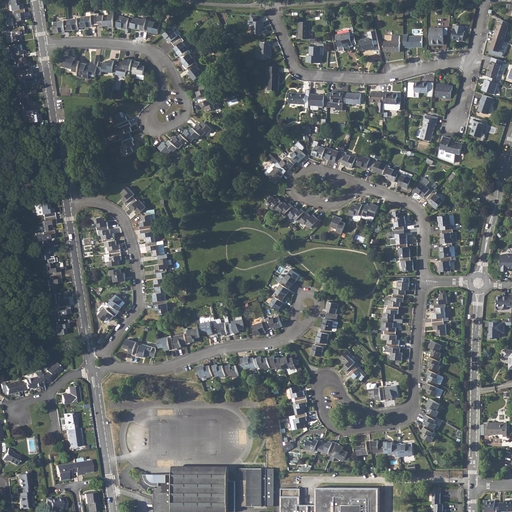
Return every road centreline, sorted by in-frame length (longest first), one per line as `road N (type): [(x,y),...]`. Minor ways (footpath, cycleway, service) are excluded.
road 1 (residential): [(414,398),(395,412),(362,411),(346,402),(332,376),(324,374),(318,390),(323,414),(340,428),(396,424),(413,413)]
road 2 (residential): [(270,4),(302,74),(381,78),(468,63)]
road 3 (residential): [(103,354),(139,305),(132,242),(117,211),(95,201),(66,202)]
road 4 (tertiary): [(478,290),(473,485)]
road 5 (residential): [(148,49),(168,62),(186,104),(176,123),(146,123),(165,92),(157,61)]
road 6 (residential): [(107,363),(165,368),(290,335)]
road 7 (residential): [(66,202),(42,45)]
road 8 (residential): [(89,352),(66,202)]
road 9 (residential): [(114,511),(93,374)]
road 10 (residential): [(364,187),(418,211),(427,281)]
road 11 (tertiary): [(506,158),(479,278)]
